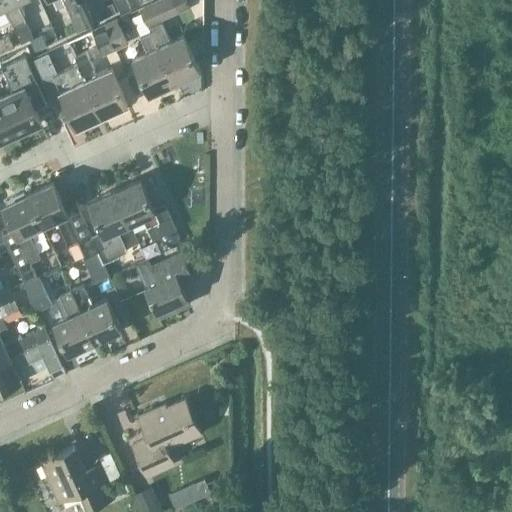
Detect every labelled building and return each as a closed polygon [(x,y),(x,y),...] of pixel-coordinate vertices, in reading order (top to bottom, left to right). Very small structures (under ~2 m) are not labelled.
[(2,0),(5,6),(5,7),(21,42),(29,38),(33,36),(22,13),(25,11),(20,0),(19,0),(2,0)] [(62,0),(77,30),(88,25),(76,0),(62,0)] [(76,0),(88,25),(98,20),(89,0),(76,0)] [(115,0),(120,10),(131,5),(128,0),(115,0)] [(151,30),(175,81),(201,69),(184,33),(171,39),(161,18),(188,5),(185,0),(155,0),(141,7),(151,30)] [(116,12),(112,1),(104,5),(109,15),(116,12)] [(116,18),(105,24),(115,47),(127,42),(116,18)] [(103,53),(115,47),(105,24),(92,29),(103,53)] [(149,93),(175,81),(151,30),(140,35),(147,50),(132,57),(149,93)] [(7,33),(0,36),(0,51),(13,46),(7,33)] [(86,50),(74,56),(77,61),(77,62),(78,62),(102,114),(127,103),(111,67),(96,73),(86,50)] [(13,90),(0,96),(0,99),(15,133),(41,121),(31,99),(41,94),(45,102),(46,102),(25,55),(2,65),(13,90)] [(76,126),(102,114),(78,62),(77,62),(53,74),(53,75),(42,80),(43,81),(59,116),(70,112),(76,126)] [(0,139),(15,133),(0,99),(0,139)] [(140,177),(114,189),(129,222),(142,217),(152,238),(176,228),(164,202),(153,207),(140,177)] [(53,181),(28,193),(42,224),(55,218),(67,243),(77,239),(84,255),(97,249),(91,235),(75,200),(64,205),(53,181)] [(102,230),(91,235),(97,249),(102,261),(126,250),(116,228),(129,222),(114,189),(89,200),(102,230)] [(2,233),(24,282),(36,277),(29,260),(39,256),(27,231),(42,224),(28,193),(26,194),(23,191),(14,195),(15,199),(2,205),(13,228),(2,233)] [(109,275),(102,261),(97,249),(84,255),(82,256),(94,282),(109,275)] [(159,280),(145,286),(156,310),(157,310),(159,316),(177,308),(174,301),(186,296),(179,280),(191,275),(180,251),(152,264),(159,280)] [(40,275),(36,277),(24,282),(36,309),(52,302),(40,275)] [(82,281),(70,287),(94,339),(120,326),(107,297),(93,303),(82,281)] [(0,315),(1,315),(18,307),(8,285),(0,288),(0,315)] [(68,351),(94,339),(70,287),(58,292),(60,295),(55,298),(64,317),(54,321),(68,351)] [(0,359),(49,337),(44,325),(22,335),(20,332),(6,338),(7,342),(5,343),(0,333),(0,331),(7,329),(1,315),(0,315),(0,359)] [(62,365),(49,337),(0,359),(0,388),(20,379),(15,367),(42,355),(49,370),(62,365)] [(132,443),(146,474),(173,462),(166,446),(200,431),(185,397),(159,409),(158,406),(139,415),(149,435),(132,443)] [(42,459),(59,499),(77,491),(85,509),(112,497),(97,463),(84,469),(73,445),(42,459)] [(159,511),(164,510),(152,484),(135,492),(144,511),(159,511)]
